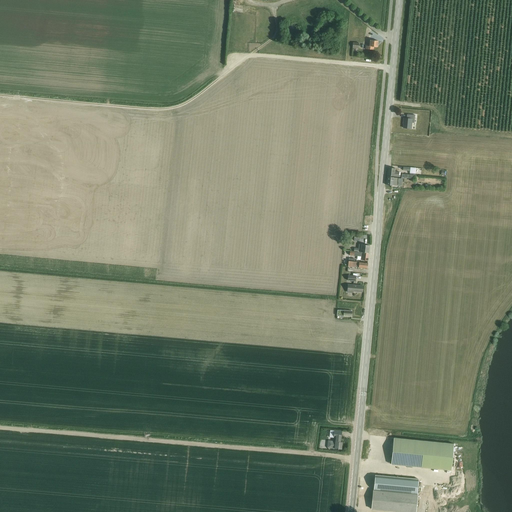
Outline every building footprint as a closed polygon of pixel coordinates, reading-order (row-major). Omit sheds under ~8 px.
[(377,47),(378,41),(370,40),(370,46),(366,46),(366,49),(373,50),(374,47),(377,47)] [(404,122),(403,128),(412,129),(412,123),(415,123),(415,115),(407,114),(407,118),(404,118),(403,122),(404,122)] [(388,168),(387,176),(399,177),(399,172),(395,171),(395,168),(388,168)] [(387,177),(386,185),(393,186),(393,185),(397,186),(397,178),(387,177)] [(354,248),(354,251),(369,253),(369,245),(361,244),(359,244),(358,248),(354,248)] [(350,251),(350,255),(353,256),(358,256),(361,257),(361,260),(368,261),(369,253),(354,251),(350,251)] [(328,441),(327,448),(329,449),(330,448),(331,448),(341,449),(342,442),(340,442),(341,438),(342,431),(334,431),(330,430),(329,437),(334,438),(334,437),(336,437),(335,441),(332,441),(328,441)] [(451,470),(454,445),(414,441),(414,440),(394,438),(391,464),(451,470)] [(375,475),(374,489),(372,509),(402,511),(415,511),(417,493),(418,479),(375,475)]
